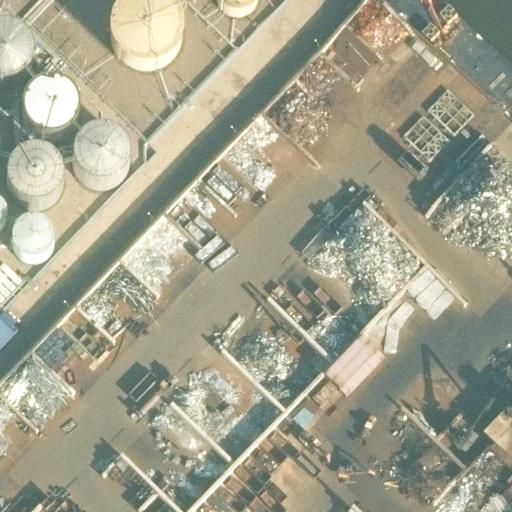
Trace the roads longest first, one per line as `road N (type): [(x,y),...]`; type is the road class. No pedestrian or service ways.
road 1 (unknown): [(511,254),(395,176),(318,199),(100,428),(92,464),(112,511)]
road 2 (unknown): [(291,511),(304,481),(372,409),(444,365),(511,366)]
